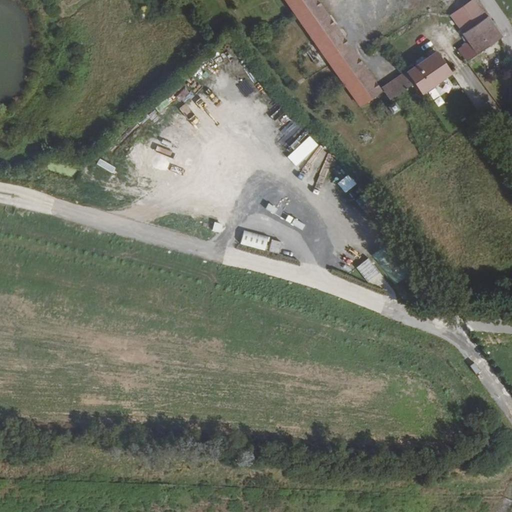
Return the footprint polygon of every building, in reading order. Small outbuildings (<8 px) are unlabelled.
[(285,0),(374,126),(399,108),(394,102),(383,110),(386,114),(379,118),(370,103),(376,100),(378,104),(385,99),(314,0),(285,0)] [(475,0),(438,0),(456,25),(453,28),(459,36),(464,35),(469,42),(457,50),(465,62),(501,37),(475,0)] [(417,65),(383,89),(389,98),(414,83),(421,93),(450,72),(435,53),(424,60),(422,57),(415,61),(417,65)] [(221,232),(223,223),(215,221),(213,230),(221,232)] [(241,239),(266,245),(268,236),(243,230),(241,239)] [(371,256),(396,284),(411,271),(386,242),(371,256)] [(368,257),(356,267),(368,281),(380,270),(368,257)]
